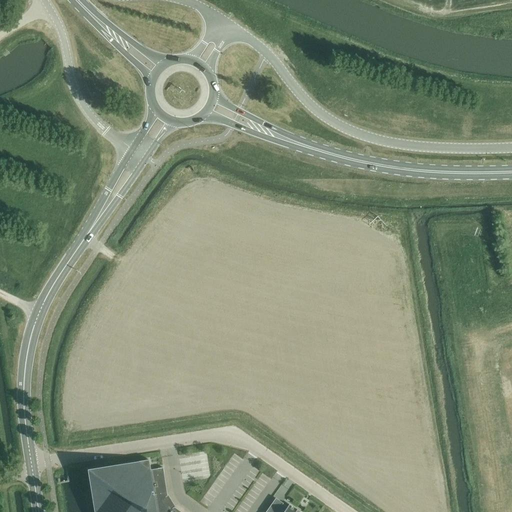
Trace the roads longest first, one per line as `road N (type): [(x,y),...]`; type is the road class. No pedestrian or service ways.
road 1 (unclassified): [(346,511),(256,448),(219,435),(31,463)]
road 2 (unclassified): [(511,148),(427,148),(349,130),(315,109),(233,26)]
road 3 (secondary): [(31,463),(23,399),(29,340),(88,231)]
road 4 (primary): [(306,146),(411,170),(511,172)]
road 5 (unclassified): [(132,149),(79,99),(44,0)]
